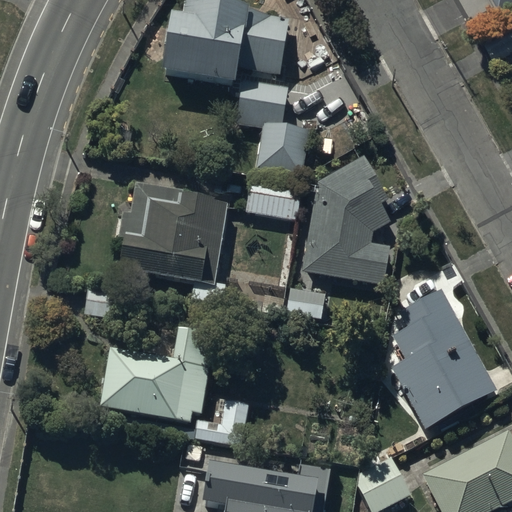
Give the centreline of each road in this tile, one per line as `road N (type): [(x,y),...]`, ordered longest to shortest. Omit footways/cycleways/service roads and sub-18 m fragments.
road 1 (residential): [(375,0),(511,234)]
road 2 (tertiary): [(77,0),(42,74),(0,231)]
